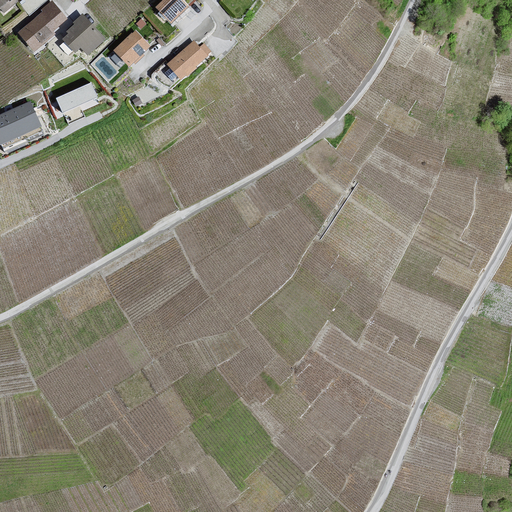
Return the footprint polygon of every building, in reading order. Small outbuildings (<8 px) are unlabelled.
[(0,0),(0,8),(3,12),(16,0),(0,0)] [(180,0),(164,0),(157,8),(170,22),(187,7),(180,0)] [(51,3),(18,32),(34,50),(53,33),(51,32),(65,19),(51,3)] [(105,39),(83,14),(74,23),(75,24),(67,32),(69,34),(64,39),(75,52),(82,46),(88,53),(105,39)] [(132,33),(114,50),(129,65),(150,45),(136,31),(133,34),(132,33)] [(194,41),(167,64),(180,79),(213,52),(205,42),(199,47),(194,41)] [(91,84),(57,99),(64,113),(98,98),(91,84)] [(30,104),(0,117),(0,142),(1,144),(40,127),(30,104)]
